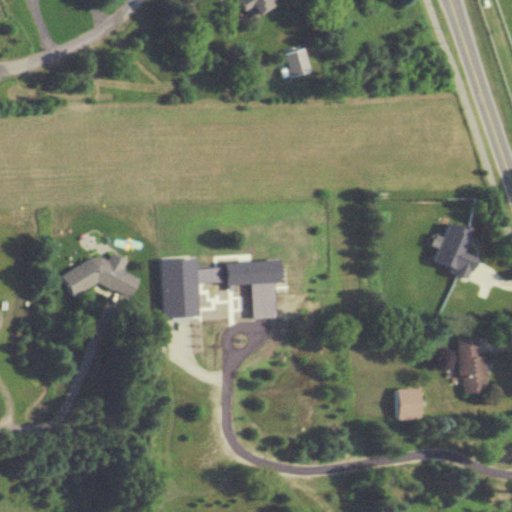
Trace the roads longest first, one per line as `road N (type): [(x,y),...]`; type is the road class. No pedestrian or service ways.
road 1 (tertiary): [(511,177),(451,0)]
road 2 (residential): [(134,0),(108,26),(50,55),(0,63)]
